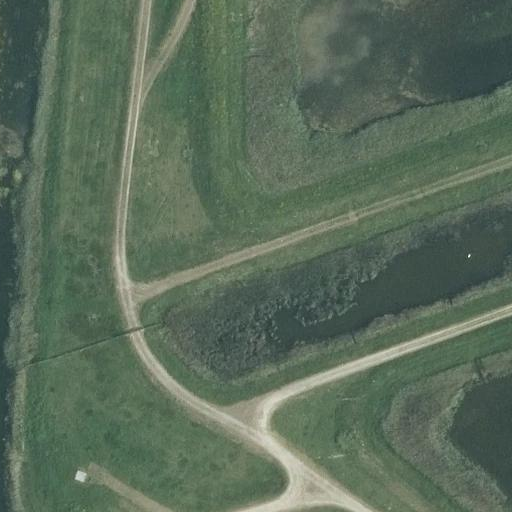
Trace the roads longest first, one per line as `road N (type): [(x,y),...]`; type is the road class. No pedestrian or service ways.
road 1 (track): [(126,299),(511,164)]
road 2 (track): [(511,310),(225,419)]
road 3 (track): [(148,0),(121,206),(126,299)]
road 4 (track): [(225,419),(158,373),(126,299)]
road 5 (track): [(225,419),(329,489)]
